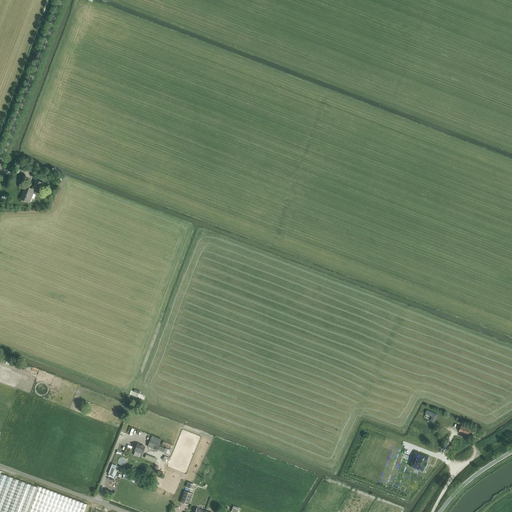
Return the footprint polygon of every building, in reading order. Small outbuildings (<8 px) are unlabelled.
[(44,184),(35,181),(32,189),(25,187),(20,200),(30,203),(34,194),(35,194),(36,189),(43,191),(44,184)] [(427,410),(426,414),(433,417),(431,421),(434,422),(437,415),(427,410)] [(148,446),(157,450),(161,439),(152,435),(148,446)] [(143,455),(145,446),(137,443),(134,451),(143,455)] [(160,446),(158,450),(164,453),(164,452),(169,454),(171,450),(166,448),(165,448),(160,446)] [(415,452),(410,466),(423,471),(424,472),(424,471),(426,466),(427,463),(428,463),(427,463),(429,458),(429,457),(415,452)] [(2,471),(0,470),(0,511),(83,511),(87,504),(38,486),(38,487),(1,473),(2,471)] [(183,491),(179,502),(187,505),(191,494),(183,491)]
